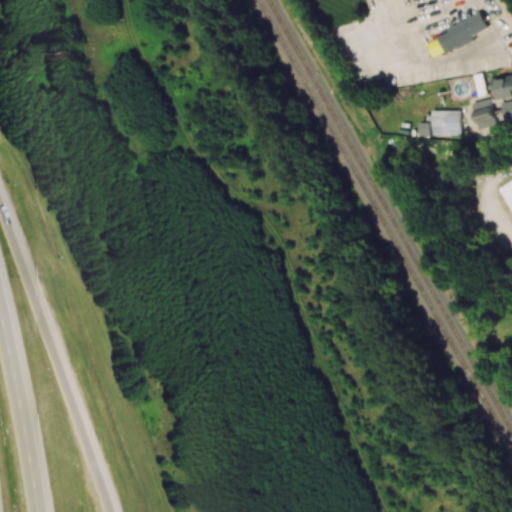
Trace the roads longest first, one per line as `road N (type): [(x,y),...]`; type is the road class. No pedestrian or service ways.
road 1 (motorway): [(112,511),(0,207)]
road 2 (motorway): [(38,511),(0,303)]
